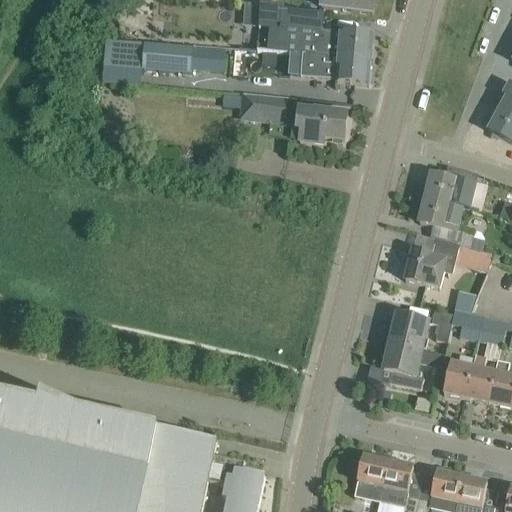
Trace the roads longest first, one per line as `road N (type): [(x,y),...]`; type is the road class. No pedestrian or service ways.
road 1 (tertiary): [(319,416),(387,140)]
road 2 (residential): [(511,0),(451,156),(387,140)]
road 3 (residential): [(511,460),(319,416)]
road 4 (tertiary): [(387,140),(424,0)]
